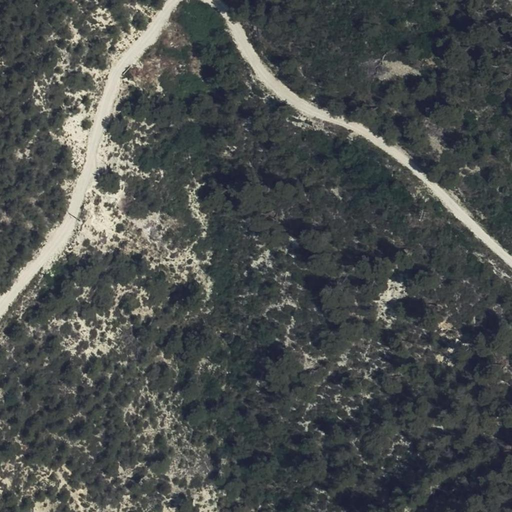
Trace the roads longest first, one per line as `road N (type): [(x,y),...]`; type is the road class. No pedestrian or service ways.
road 1 (track): [(511,263),(394,149),(294,106),(225,9),(210,0)]
road 2 (track): [(177,0),(124,58),(102,100),(74,227),(49,265),(0,311)]
